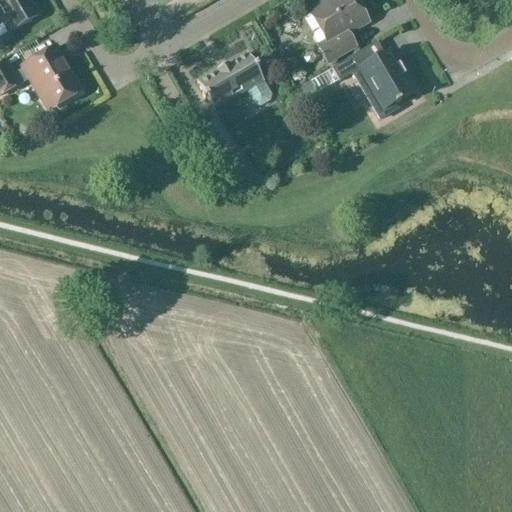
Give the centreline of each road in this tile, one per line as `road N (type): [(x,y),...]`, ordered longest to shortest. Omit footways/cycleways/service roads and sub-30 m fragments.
road 1 (residential): [(511,38),(450,74),(405,0)]
road 2 (residential): [(66,0),(110,74),(166,47)]
